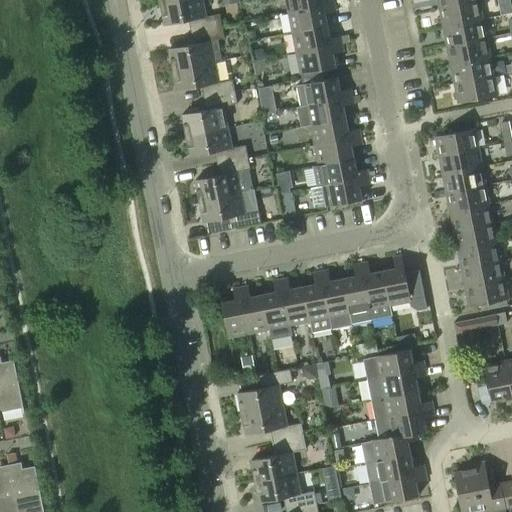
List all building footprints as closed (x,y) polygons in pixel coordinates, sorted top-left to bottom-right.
[(202,0),(182,0),(161,4),(165,26),(195,20),(197,31),(222,26),(220,14),(206,17),(202,0)] [(285,0),(288,13),(334,4),(333,0),(285,0)] [(479,0),(439,8),(442,27),(482,19),(479,0)] [(334,4),(288,13),(291,33),(327,26),(324,13),(335,10),(334,4)] [(482,19),(442,27),(446,45),(486,37),(482,19)] [(200,43),(169,49),(173,70),(215,62),(222,60),(218,40),(224,39),(222,26),(197,31),(200,43)] [(327,26),(291,33),(295,53),(342,43),(340,36),(329,38),(327,26)] [(486,37),(446,45),(449,64),(489,56),(486,37)] [(342,43),(295,53),(300,74),(335,67),(332,53),(343,51),(342,43)] [(489,56),(449,64),(453,83),(493,75),(489,56)] [(215,62),(173,70),(178,91),(208,85),(210,97),(235,92),(233,80),(219,83),(215,62)] [(493,75),(453,83),(457,102),(497,95),(493,75)] [(337,77),(302,84),(306,105),(352,96),(351,89),(340,91),(337,77)] [(213,109),(182,115),(186,136),(228,128),(224,107),(237,104),(235,92),(210,97),(213,109)] [(352,96),(306,105),(310,125),(345,118),(342,106),(354,103),(352,96)] [(262,114),(276,112),(274,104),(261,106),(262,114)] [(345,118),(310,125),(314,145),(360,136),(359,129),(347,131),(345,118)] [(511,134),(509,120),(501,121),(505,142),(511,140),(511,134)] [(228,128),(186,136),(191,157),(221,151),(223,162),(248,158),(245,146),(232,148),(228,128)] [(473,128),(434,135),(438,155),(477,147),(473,128)] [(360,136),(314,145),(318,166),(353,159),(350,146),(361,143),(360,136)] [(477,147),(438,155),(441,173),(481,166),(477,147)] [(225,174),(195,180),(199,202),(241,194),(237,173),(250,170),(248,158),(223,162),(225,174)] [(353,159),(318,166),(322,185),(368,176),(366,169),(355,171),(353,159)] [(481,166),(441,173),(445,193),(485,185),(481,166)] [(322,185),(310,188),(314,208),(326,206),(326,207),(361,200),(358,185),(369,183),(368,176),(322,185)] [(485,185),(445,193),(449,212),(488,204),(485,185)] [(241,194),(199,202),(203,223),(234,217),(236,228),(260,223),(258,211),(245,214),(241,194)] [(488,204),(449,212),(453,230),(492,223),(488,204)] [(492,223),(453,230),(456,249),(496,241),(492,223)] [(496,241),(456,249),(460,268),(499,260),(496,241)] [(395,267),(382,270),(389,305),(390,305),(409,301),(410,305),(417,310),(426,308),(419,269),(405,272),(401,255),(393,257),(395,267)] [(499,260),(460,268),(464,287),(503,279),(499,260)] [(367,262),(360,263),(371,319),(392,315),(390,305),(389,305),(382,270),(369,273),(367,262)] [(355,275),(342,278),(351,323),(371,319),(360,263),(353,265),(355,275)] [(327,270),(320,272),(331,329),(332,329),(351,325),(351,323),(342,278),(329,281),(327,270)] [(315,284),(302,286),(309,321),(311,333),(331,329),(320,272),(313,273),(315,284)] [(287,278),(280,280),(289,325),(309,321),(302,286),(289,289),(287,278)] [(503,279),(464,287),(468,306),(507,298),(503,279)] [(275,292),(262,294),(269,329),(271,340),(291,336),(289,325),(280,280),(273,281),(275,292)] [(247,286),(240,288),(249,333),(269,329),(262,294),(249,297),(247,286)] [(235,300),(221,303),(228,338),(249,333),(240,288),(233,289),(235,300)] [(503,312),(494,314),(496,324),(505,322),(503,312)] [(494,314),(486,315),(488,326),(496,324),(494,314)] [(374,356),(362,358),(366,379),(424,368),(422,360),(411,362),(408,349),(374,356)] [(241,357),(243,370),(254,368),(251,355),(241,357)] [(0,410),(20,406),(22,414),(24,414),(13,360),(0,363),(0,410)] [(504,360),(483,364),(491,402),(511,397),(504,360)] [(313,365),(301,367),(303,375),(308,379),(316,377),(313,365)] [(424,368),(366,379),(370,399),(382,397),(417,390),(414,377),(425,374),(424,368)] [(267,387),(237,393),(241,414),(283,405),(279,385),(292,382),(290,369),(264,374),(267,387)] [(329,386),(326,373),(318,375),(320,388),(329,386)] [(320,388),(322,397),(336,394),(334,385),(329,386),(320,388)] [(382,397),(370,399),(374,419),(432,407),(430,400),(419,402),(417,390),(382,397)] [(283,405),(241,414),(245,435),(275,429),(278,442),(303,437),(301,424),(287,427),(283,405)] [(432,407),(374,419),(378,438),(390,436),(390,438),(416,432),(417,434),(425,432),(422,417),(433,414),(432,407)] [(4,429),(6,439),(16,437),(15,431),(10,427),(4,429)] [(378,438),(361,442),(365,464),(409,455),(407,442),(418,440),(417,434),(416,432),(390,438),(390,436),(378,438)] [(338,433),(328,434),(331,448),(340,446),(338,433)] [(280,454),(250,460),(254,481),(296,473),(292,453),(306,450),(303,437),(278,442),(280,454)] [(333,449),(336,461),(344,460),(341,447),(333,449)] [(409,455),(365,464),(369,484),(424,473),(423,465),(412,467),(409,455)] [(511,461),(511,483),(503,485),(508,511),(511,511),(511,461)] [(16,463),(8,464),(17,511),(37,511),(41,511),(42,511),(34,466),(17,469),(16,463)] [(0,467),(1,472),(0,472),(0,511),(17,511),(8,464),(0,465),(0,467)] [(484,467),(454,473),(461,511),(504,511),(499,484),(488,486),(484,467)] [(296,473),(254,481),(259,503),(289,497),(291,509),(317,504),(314,492),(300,494),(296,473)] [(369,484),(367,485),(371,504),(383,502),(383,503),(418,496),(415,482),(426,480),(424,473),(369,484)]
